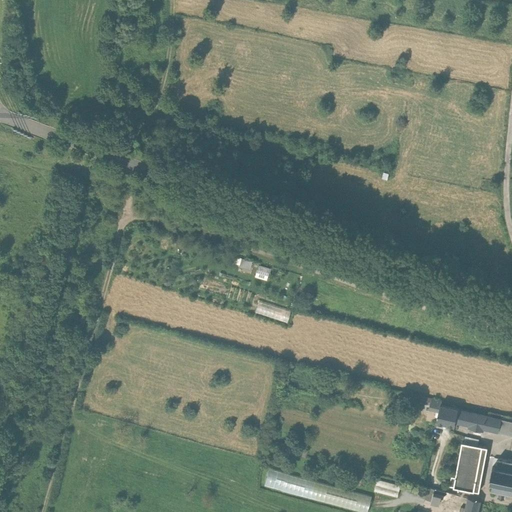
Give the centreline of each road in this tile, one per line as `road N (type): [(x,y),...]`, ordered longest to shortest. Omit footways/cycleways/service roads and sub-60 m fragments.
road 1 (tertiary): [(0,104),(511,308)]
road 2 (track): [(171,0),(166,63),(42,511)]
road 3 (track): [(123,214),(217,234),(511,334)]
road 4 (track): [(511,231),(505,187),(511,110)]
